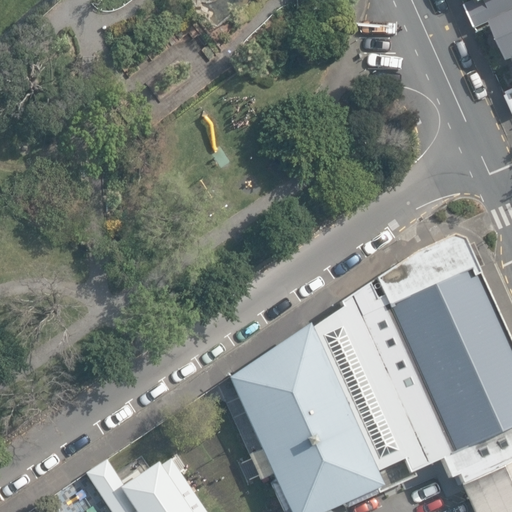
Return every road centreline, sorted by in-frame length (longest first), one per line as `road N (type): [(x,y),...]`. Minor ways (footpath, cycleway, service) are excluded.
road 1 (residential): [(0,476),(388,207),(486,172)]
road 2 (residential): [(486,172),(412,0)]
